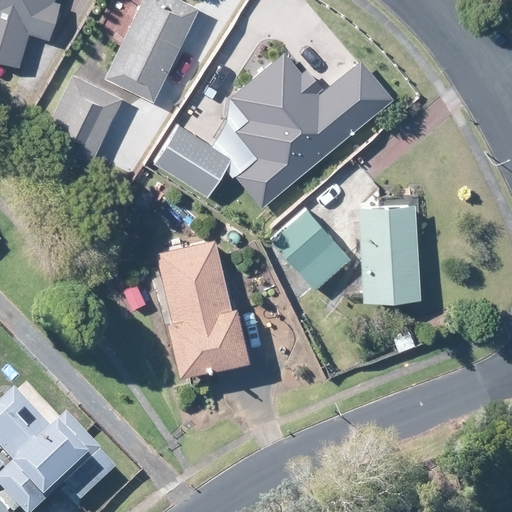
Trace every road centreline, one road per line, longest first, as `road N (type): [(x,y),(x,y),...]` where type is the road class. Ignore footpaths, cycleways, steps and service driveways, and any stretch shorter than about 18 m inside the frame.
road 1 (tertiary): [(198,511),(281,461),(511,371)]
road 2 (residential): [(511,91),(429,0)]
